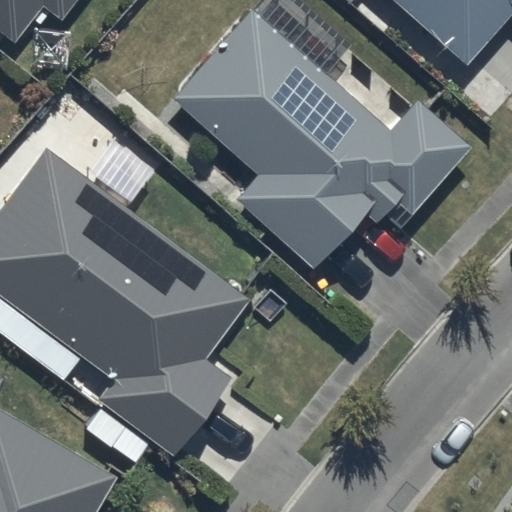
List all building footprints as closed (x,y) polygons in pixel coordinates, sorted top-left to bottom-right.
[(0,0),(0,44),(6,50),(40,8),(56,21),(72,0),(0,0)] [(511,0),(345,0),(349,3),(351,0),(384,0),(462,66),(509,10),(511,13),(511,0)] [(246,10),(167,100),(251,175),(230,198),(309,268),(358,213),(370,223),(391,200),(407,214),(467,147),(414,100),(385,133),(246,10)] [(43,149),(0,206),(0,301),(105,380),(92,397),(170,455),(226,381),(199,361),(246,299),(43,149)] [(0,511),(89,511),(110,477),(0,413),(0,511)]
